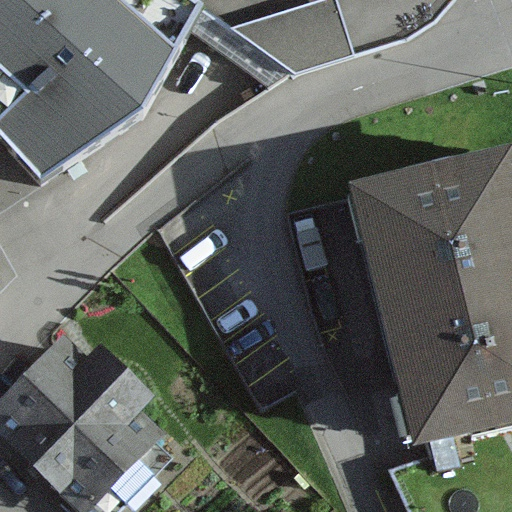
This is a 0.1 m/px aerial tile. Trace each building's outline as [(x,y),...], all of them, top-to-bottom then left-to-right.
[(216,0),(0,0),(0,122),(58,184),(164,124),(216,0)] [(253,87),(358,60),(344,3),(239,30),(253,87)] [(511,172),(363,208),(426,464),(511,442),(511,172)] [(0,293),(21,270),(0,233),(0,293)] [(86,348),(7,426),(91,511),(112,511),(181,445),(86,348)]
